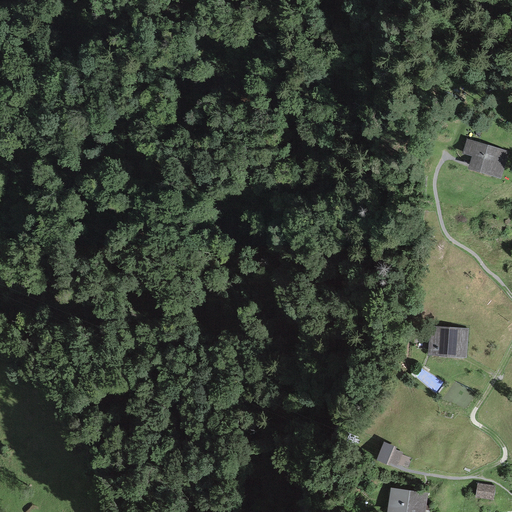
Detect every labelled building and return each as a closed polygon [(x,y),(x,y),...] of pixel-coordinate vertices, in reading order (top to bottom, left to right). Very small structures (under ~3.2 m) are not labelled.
[(510,153),(466,139),(461,155),(473,158),(469,171),(502,181),(510,153)] [(468,328),(430,326),(428,356),(466,358),(468,328)] [(396,448),(385,444),(378,461),(389,465),(390,463),(397,466),(398,463),(408,467),(411,458),(402,455),(403,453),(395,450),(396,448)] [(493,503),(495,488),(478,485),(475,500),(493,503)] [(426,511),(429,496),(392,491),(388,511),(426,511)]
